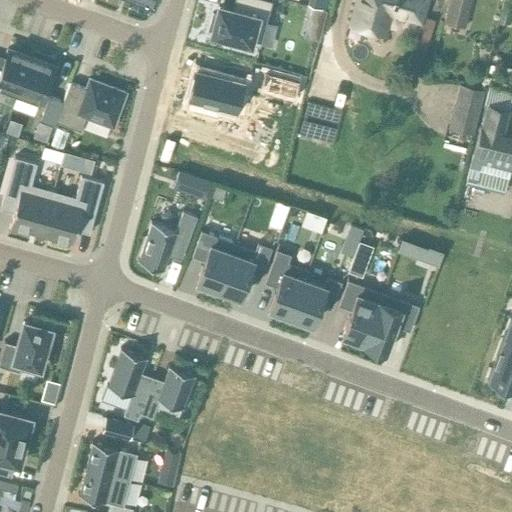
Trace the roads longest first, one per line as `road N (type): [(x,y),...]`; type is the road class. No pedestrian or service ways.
road 1 (residential): [(101,283),(511,436)]
road 2 (residential): [(101,283),(164,49)]
road 3 (residential): [(43,511),(101,283)]
road 4 (residential): [(31,0),(164,49)]
